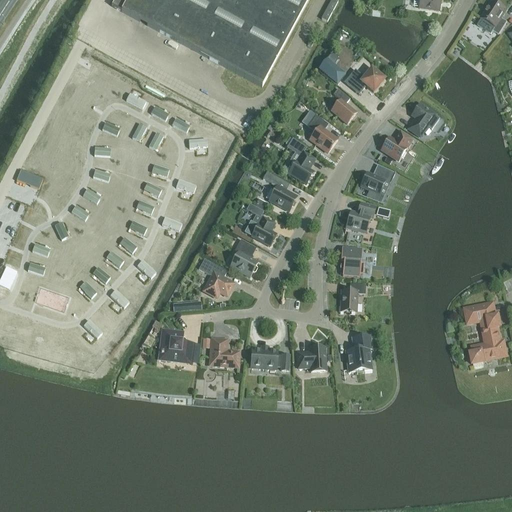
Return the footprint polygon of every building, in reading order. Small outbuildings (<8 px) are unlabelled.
[(116,0),(112,8),(262,88),(266,81),(309,0),(116,0)] [(332,0),(322,20),(327,23),(339,0),(332,0)] [(420,0),(419,9),(439,12),(441,0),(420,0)] [(493,33),(499,36),(507,23),(501,19),(507,11),(493,2),(482,20),(477,27),(491,36),(493,33)] [(332,54),(318,71),(337,86),(346,76),(334,66),(339,60),(332,54)] [(355,72),(345,84),(359,96),(366,87),(374,94),(384,81),(371,71),(364,79),(355,72)] [(338,90),(333,96),(340,102),(332,112),(347,125),(356,115),(346,106),(350,100),(338,90)] [(130,96),(126,102),(142,111),(146,104),(130,96)] [(417,120),(409,131),(420,138),(427,128),(431,131),(439,120),(420,106),(412,117),(417,120)] [(155,109),(151,116),(165,124),(168,119),(163,116),(163,114),(155,109)] [(328,155),(338,142),(324,132),(328,126),(316,117),(307,128),(315,134),(310,141),(328,155)] [(176,121),(172,127),(186,135),(189,131),(184,128),(184,125),(176,121)] [(105,125),(102,132),(117,138),(119,134),(114,131),(114,129),(105,125)] [(140,126),(132,140),(137,143),(139,138),(142,138),(146,129),(140,126)] [(413,141),(400,133),(394,142),(389,139),(381,152),(398,163),(406,151),(407,151),(413,141)] [(156,135),(149,149),(153,152),(156,147),(159,147),(163,139),(156,135)] [(315,161),(304,154),(307,149),(292,140),(286,149),(301,158),(297,164),(297,163),(289,175),(306,186),(314,174),(309,171),(315,161)] [(207,141),(189,143),(189,150),(208,149),(207,141)] [(95,150),(94,158),(110,159),(111,154),(105,153),(104,151),(95,150)] [(154,167),(152,172),(158,174),(158,177),(167,179),(169,172),(154,167)] [(367,174),(361,188),(369,192),(379,197),(385,183),(387,184),(390,185),(395,175),(392,173),(378,167),(373,177),(367,174)] [(95,172),(93,179),(108,184),(110,179),(104,178),(104,175),(95,172)] [(263,180),(270,184),(277,188),(269,202),(289,213),(297,199),(286,193),(290,186),(267,174),(263,180)] [(179,182),(176,189),(193,196),(196,188),(179,182)] [(147,185),(145,190),(150,192),(150,195),(158,199),(162,192),(147,185)] [(87,191),(83,198),(97,206),(99,202),(95,199),(95,196),(87,191)] [(255,207),(264,212),(268,204),(259,200),(255,207)] [(139,203),(137,208),(142,210),(142,213),(151,217),(154,210),(139,203)] [(263,220),(261,218),(264,213),(250,205),(246,212),(258,218),(255,225),(250,223),(244,234),(252,238),(270,248),(276,236),(270,233),(275,226),(263,220)] [(373,220),(376,209),(361,205),(358,216),(351,214),(346,229),(366,235),(370,219),(373,220)] [(76,208),(71,214),(85,223),(88,219),(83,216),(84,213),(76,208)] [(379,209),(376,217),(388,220),(390,212),(379,209)] [(165,220),(162,227),(179,234),(182,227),(165,220)] [(133,223),(130,228),(135,230),(135,233),(144,237),(147,230),(133,223)] [(62,224),(55,228),(62,242),(66,240),(64,235),(66,233),(62,224)] [(124,240),(121,244),(126,247),(125,250),(132,256),(137,250),(124,240)] [(258,264),(251,260),(256,250),(241,241),(235,252),(238,254),(231,268),(250,279),(252,275),(254,275),(255,275),(258,271),(257,269),(256,269),(258,264)] [(35,246),(32,253),(47,259),(49,254),(44,252),(44,250),(35,246)] [(342,249),(340,270),(343,270),(342,277),(360,279),(360,276),(363,276),(364,265),(361,265),(362,251),(342,249)] [(111,254),(108,258),(113,261),(112,264),(119,269),(124,263),(111,254)] [(204,261),(199,271),(206,275),(212,278),(204,293),(217,300),(220,294),(227,298),(234,286),(223,280),(227,273),(211,265),(204,261)] [(143,263),(137,268),(151,281),(156,275),(143,263)] [(30,265),(28,273),(43,278),(45,273),(39,271),(39,268),(30,265)] [(6,268),(0,281),(0,287),(9,291),(17,274),(6,268)] [(98,269),(95,273),(99,277),(98,280),(106,285),(110,279),(98,269)] [(85,284),(82,287),(86,291),(85,294),(91,300),(97,295),(85,284)] [(350,293),(341,292),(341,314),(356,314),(357,296),(365,296),(366,286),(350,286),(350,293)] [(116,292),(110,298),(124,310),(129,304),(116,292)] [(181,305),(182,313),(195,312),(195,304),(181,305)] [(483,362),(506,357),(503,343),(500,344),(497,330),(500,329),(498,318),(495,319),(493,306),(466,311),(468,325),(482,322),(486,347),(473,349),(474,356),(471,356),(473,367),(484,365),(483,362)] [(89,322),(84,328),(97,340),(102,335),(89,322)] [(192,365),(193,361),(195,345),(186,344),(186,343),(183,340),(182,340),(183,334),(163,332),(161,341),(160,352),(159,361),(180,364),(192,365)] [(370,337),(352,340),(354,352),(346,353),(348,375),(356,374),(356,375),(364,374),(364,372),(372,371),(370,351),(371,350),(370,337)] [(210,367),(238,369),(239,354),(226,353),(227,342),(212,341),(210,367)] [(311,369),(311,374),(326,373),(325,349),(310,350),(310,354),(298,355),(299,370),(311,369)] [(281,372),(289,373),(290,357),(282,357),(277,357),(277,352),(252,351),(251,368),(276,369),(277,366),(282,367),(281,372)]
